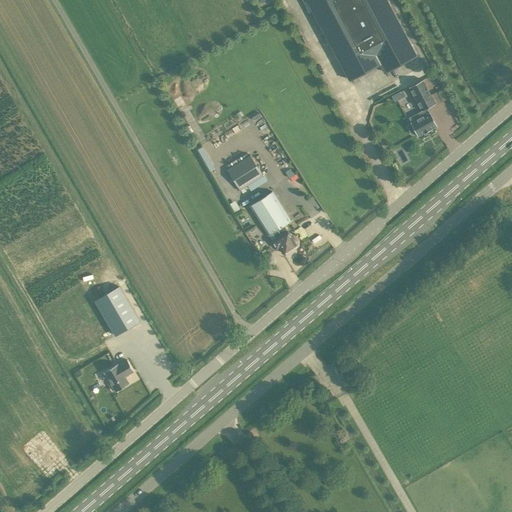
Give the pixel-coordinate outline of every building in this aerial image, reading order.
[(416,56),(385,0),(307,0),(350,80),(381,64),(385,72),(416,56)] [(436,104),(423,80),(409,87),(422,111),(425,115),(410,123),(411,124),(407,126),(411,134),(415,132),(418,136),(424,133),(431,130),(431,129),(437,126),(430,112),(429,113),(427,108),(436,104)] [(401,98),(399,99),(408,118),(414,115),(408,103),(404,105),(401,98)] [(240,190),(263,176),(250,155),(227,169),(240,190)] [(272,191),(249,205),(268,235),(272,233),(284,225),(291,221),(272,191)] [(276,239),(272,241),(277,248),(279,247),(284,253),(297,245),(288,231),(284,225),(272,233),(276,239)] [(119,287),(95,301),(115,335),(139,321),(119,287)] [(117,364),(104,372),(110,383),(109,384),(112,390),(114,389),(116,391),(129,384),(124,376),(127,374),(128,375),(134,371),(127,360),(118,365),(117,364)] [(328,398),(333,395),(330,390),(325,393),(328,398)]
